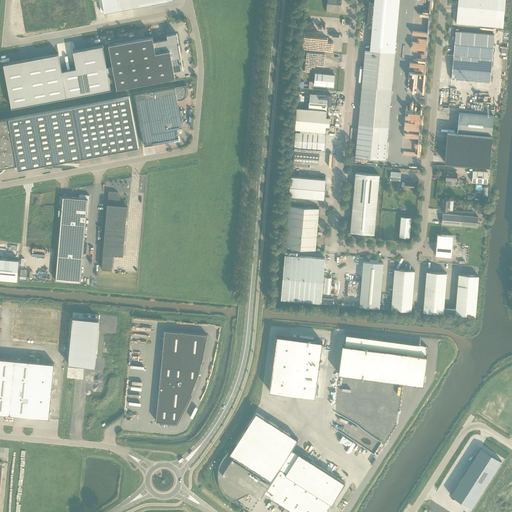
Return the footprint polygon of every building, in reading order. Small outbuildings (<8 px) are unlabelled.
[(38,0),(22,3),(28,35),(86,24),(81,0),(38,0)] [(102,0),(105,12),(170,0),(102,0)] [(327,0),(326,12),(340,13),(341,0),(327,0)] [(355,156),(385,159),(395,52),(390,52),(394,0),(374,0),(374,2),(369,1),(368,10),(367,10),(367,12),(368,12),(367,23),(372,24),(370,50),(365,49),(355,156)] [(505,0),(458,0),(457,23),(503,27),(505,0)] [(307,19),(307,25),(336,28),(337,22),(329,21),(323,20),(322,23),(318,22),(318,20),(314,19),(313,24),(311,24),(311,19),(307,19)] [(494,35),(464,32),(455,31),(451,79),(490,83),(492,59),(494,35)] [(114,72),(117,88),(175,77),(172,59),(177,58),(177,55),(178,53),(181,53),(179,43),(177,33),(169,34),(169,33),(167,33),(167,35),(168,39),(154,42),(153,36),(109,44),(113,66),(114,72)] [(59,54),(3,64),(12,108),(111,89),(108,73),(111,72),(114,72),(113,66),(110,67),(107,67),(103,45),(74,51),(77,68),(62,71),(59,54)] [(315,73),(314,85),(334,87),(335,75),(324,74),(320,74),(320,73),(320,74),(316,73),(315,73)] [(182,127),(177,100),(182,99),(184,98),(185,97),(186,96),(186,94),(187,85),(135,95),(144,145),(179,139),(177,128),(182,127)] [(221,89),(218,124),(243,126),(246,91),(221,89)] [(310,94),(309,109),(297,108),(295,129),(325,131),(326,125),(331,126),(332,116),(326,116),(327,105),(331,105),(332,96),(310,94)] [(52,163),(139,147),(129,96),(0,119),(0,172),(1,172),(0,171),(2,169),(3,170),(4,170),(3,170),(5,167),(17,165),(18,169),(44,164),(45,167),(52,167),(52,163)] [(494,116),(464,113),(459,112),(457,132),(492,135),(494,116)] [(294,147),(324,150),(325,135),(295,132),(294,147)] [(492,136),(447,132),(444,162),(489,166),(492,136)] [(293,163),(318,165),(319,153),(294,151),(293,163)] [(390,179),(400,180),(401,172),(391,171),(390,179)] [(472,182),(487,184),(488,173),(473,171),(472,182)] [(355,172),(350,232),(374,234),(379,174),(355,172)] [(446,184),(452,184),(452,180),(456,181),(457,173),(446,172),(446,180),(447,180),(446,184)] [(289,196),(324,199),(326,179),(291,176),(289,196)] [(123,255),(126,221),(127,206),(120,205),(120,197),(116,192),(108,191),(102,269),(112,269),(113,254),(123,255)] [(89,195),(79,194),(79,198),(63,196),(56,280),(81,282),(86,216),(88,217),(89,195)] [(442,200),(441,210),(449,210),(450,200),(442,200)] [(285,248),(315,250),(319,208),(289,206),(285,248)] [(22,215),(0,213),(0,233),(21,235),(22,215)] [(478,217),(462,216),(442,214),(442,224),(478,227),(478,217)] [(401,216),(399,236),(409,237),(411,217),(401,216)] [(436,246),(436,255),(451,256),(453,236),(437,234),(437,243),(436,243),(436,246)] [(285,255),(281,300),(321,303),(325,258),(285,255)] [(0,257),(0,278),(18,280),(20,260),(0,257)] [(359,306),(380,308),(383,263),(363,261),(359,306)] [(411,310),(415,270),(395,269),(391,309),(411,310)] [(443,313),(447,273),(427,271),(423,311),(443,313)] [(475,316),(479,276),(459,274),(455,314),(475,316)] [(344,294),(356,295),(357,280),(345,280),(345,289),(344,289),(344,294)] [(73,317),(68,364),(95,367),(100,319),(73,317)] [(100,320),(95,367),(121,369),(126,322),(100,320)] [(202,360),(207,334),(165,330),(156,421),(176,423),(191,394),(197,377),(202,360)] [(323,342),(277,336),(270,391),(315,397),(323,342)] [(343,344),(339,374),(423,385),(427,356),(343,344)] [(0,358),(0,413),(49,418),(54,363),(0,358)] [(260,498),(264,492),(271,497),(270,497),(292,511),(326,511),(328,508),(331,503),(332,504),(345,482),(299,453),(298,454),(291,449),(298,439),(256,412),(230,453),(235,457),(234,459),(226,454),(224,456),(223,458),(220,463),(219,468),(218,470),(218,476),(218,478),(219,483),(221,488),(223,491),(226,495),(228,497),(230,498),(234,501),(251,492),(260,498)] [(303,446),(300,452),(308,455),(311,449),(303,446)] [(471,508),(501,462),(502,461),(501,460),(500,461),(480,448),(481,448),(480,447),(480,448),(450,494),(471,508)] [(31,457),(29,477),(74,481),(77,461),(31,457)] [(282,511),(283,510),(279,508),(281,505),(273,501),(271,506),(282,511)]
